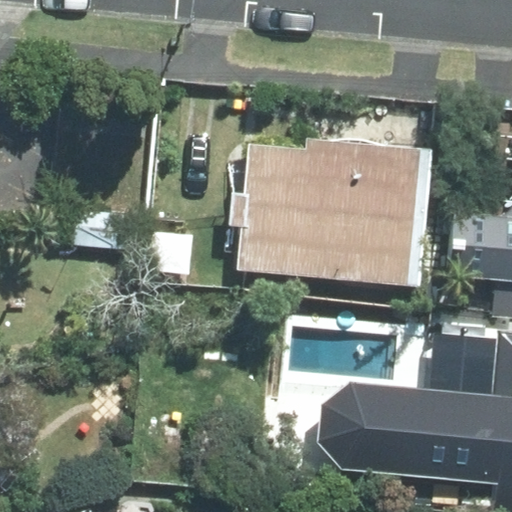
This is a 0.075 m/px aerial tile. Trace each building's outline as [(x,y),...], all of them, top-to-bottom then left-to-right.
[(49,117),(49,193),(133,193),(133,117),(49,117)] [(511,119),(498,118),(486,271),(511,273),(511,119)] [(406,276),(416,145),(230,130),(220,262),(406,276)] [(114,208),(73,204),(69,251),(110,255),(114,208)] [(466,498),(511,502),(511,330),(481,328),(466,498)] [(120,330),(78,343),(96,399),(138,386),(120,330)] [(189,411),(147,408),(144,453),(185,456),(189,411)]
